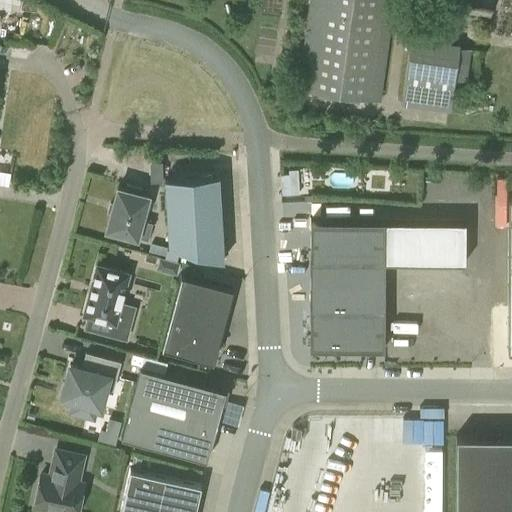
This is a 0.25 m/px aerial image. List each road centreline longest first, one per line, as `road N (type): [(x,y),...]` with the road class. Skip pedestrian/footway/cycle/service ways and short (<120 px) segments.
road 1 (residential): [(271,393),(249,111),(209,53),(112,20)]
road 2 (unclassified): [(0,458),(78,159)]
road 3 (residential): [(271,393),(511,393)]
road 4 (residential): [(238,511),(271,393)]
